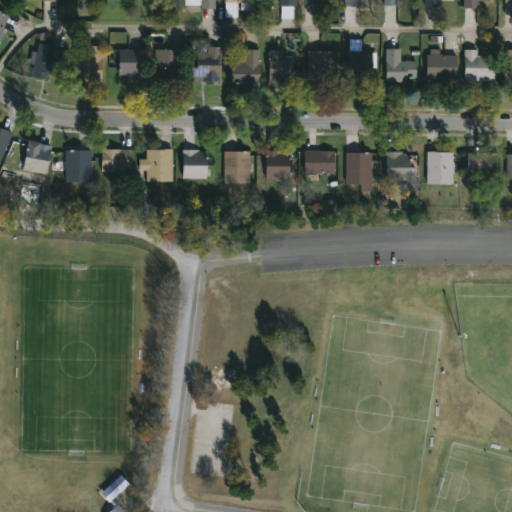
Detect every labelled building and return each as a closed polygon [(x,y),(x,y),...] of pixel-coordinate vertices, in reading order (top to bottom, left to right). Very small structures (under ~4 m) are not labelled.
[(215,0),(215,8),(184,8),(184,0),(215,0)] [(255,0),(255,3),(232,3),(232,10),(225,10),(225,0),(255,0)] [(424,0),(424,8),(439,8),(438,0),(424,0)] [(479,8),(463,8),(463,0),(493,0),(493,1),(479,1),(479,8)] [(0,11),(10,16),(0,35),(0,11)] [(371,80),(348,80),(348,39),(360,39),(360,51),(371,51),(371,80)] [(60,78),(33,78),(33,45),(60,45),(60,78)] [(220,81),(192,81),(192,47),(220,47),(220,81)] [(385,80),(385,48),(400,48),(400,60),(416,60),(416,80),(385,80)] [(118,49),(141,49),(141,76),(118,76),(118,49)] [(154,49),(176,49),(176,84),(154,84),(154,49)] [(231,49),(259,49),(259,84),(231,84),(231,49)] [(477,49),(477,55),(494,55),(494,81),(464,81),(464,49),(477,49)] [(301,84),(268,84),(268,50),(283,50),(283,55),(292,55),(292,70),(301,70),(301,84)] [(511,50),(504,51),(503,84),(511,84),(511,50)] [(307,51),(334,51),(334,80),(307,80),(307,51)] [(456,54),(456,78),(426,78),(426,54),(456,54)] [(70,55),(101,55),(101,79),(70,79),(70,55)] [(0,127),(11,132),(0,159),(0,127)] [(22,169),(28,140),(51,145),(46,174),(22,169)] [(90,182),(64,182),(64,149),(90,149),(90,182)] [(101,174),(101,149),(131,149),(131,174),(101,174)] [(171,149),(171,180),(146,180),(146,171),(138,171),(138,159),(146,159),(146,149),(171,149)] [(182,178),(182,149),(206,149),(206,178),(182,178)] [(334,150),(334,174),(303,174),(303,150),(334,150)] [(223,151),(249,151),(249,183),(223,183),(223,151)] [(266,151),(289,151),(289,178),(266,178),(266,151)] [(345,184),(345,151),(370,151),(370,184),(345,184)] [(386,151),(412,151),(412,181),(386,181),(386,151)] [(426,183),(426,151),(452,151),(452,183),(426,183)] [(467,151),(497,151),(497,176),(467,176),(467,151)] [(129,484),(109,501),(101,490),(121,474),(129,484)] [(106,511),(117,503),(124,511),(106,511)]
